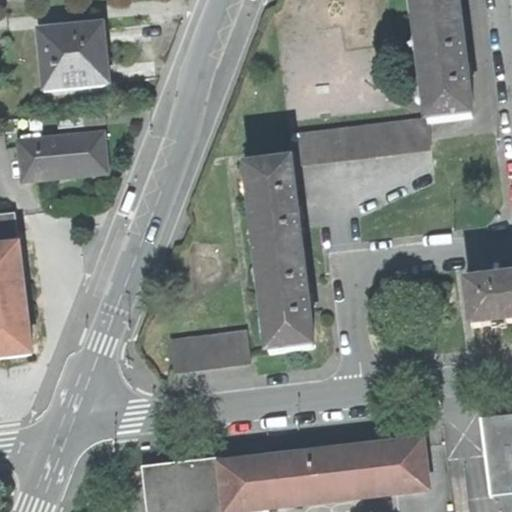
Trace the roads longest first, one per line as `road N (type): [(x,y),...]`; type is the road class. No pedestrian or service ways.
road 1 (residential): [(65,434),(130,417),(362,394)]
road 2 (residential): [(511,245),(356,269),(362,394)]
road 3 (residential): [(362,394),(511,377)]
